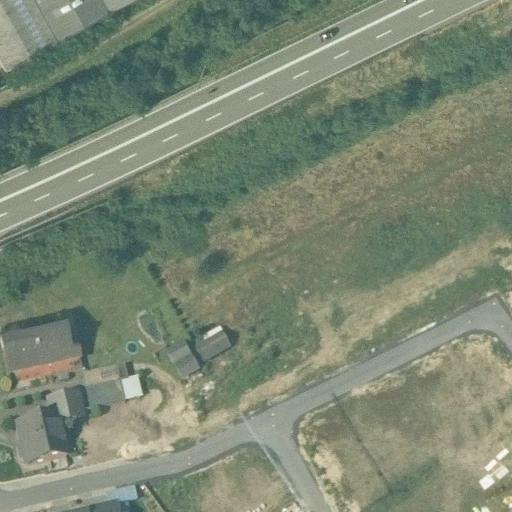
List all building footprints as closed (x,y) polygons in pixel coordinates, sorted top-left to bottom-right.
[(60,35),(40,0),(0,0),(0,51),(7,65),(60,35)] [(122,0),(40,0),(60,35),(122,0)] [(69,317),(0,332),(0,345),(7,375),(78,359),(69,317)] [(194,344),(204,363),(231,349),(221,330),(194,344)] [(184,381),(200,370),(187,348),(170,358),(184,381)] [(78,359),(7,375),(10,388),(81,372),(78,359)] [(124,368),(81,377),(84,391),(96,389),(119,384),(127,382),(124,368)] [(127,382),(119,384),(124,403),(140,400),(135,380),(127,382)] [(119,384),(96,389),(99,401),(101,410),(124,404),(124,403),(119,384)] [(96,389),(84,391),(87,404),(99,401),(96,389)] [(77,394),(46,401),(50,419),(56,418),(58,425),(82,419),(77,394)] [(50,419),(16,427),(20,445),(17,450),(20,461),(25,464),(26,468),(65,459),(58,425),(56,418),(50,419)]
